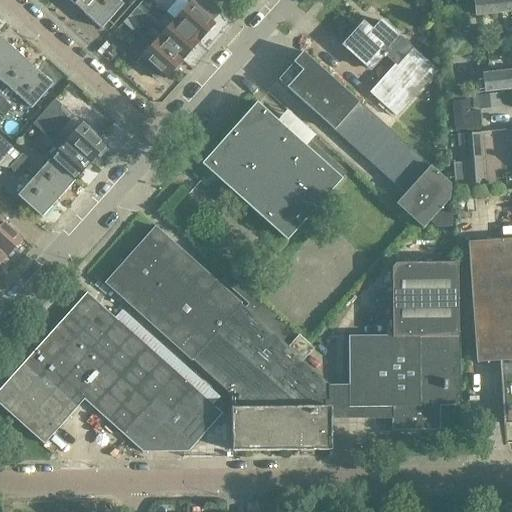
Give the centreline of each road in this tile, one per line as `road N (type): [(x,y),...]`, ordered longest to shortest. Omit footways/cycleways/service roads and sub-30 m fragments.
road 1 (residential): [(511,478),(0,478)]
road 2 (residential): [(0,316),(157,137)]
road 3 (residential): [(157,137),(5,0)]
road 4 (residential): [(157,137),(278,0)]
